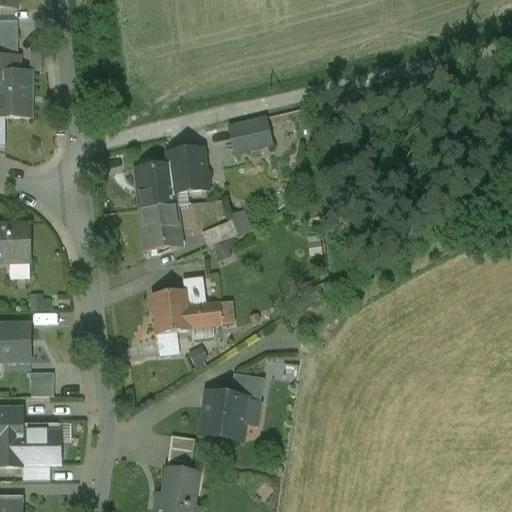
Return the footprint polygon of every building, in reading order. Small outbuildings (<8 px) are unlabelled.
[(16,0),(0,0),(0,11),(17,12),(16,0)] [(18,24),(0,24),(0,54),(18,54),(18,24)] [(19,60),(0,60),(0,75),(18,75),(19,60)] [(18,75),(0,75),(0,121),(31,121),(31,75),(18,75)] [(226,130),(233,160),(272,151),(265,121),(226,130)] [(163,159),(164,171),(170,170),(171,172),(203,168),(202,154),(163,159)] [(203,168),(171,172),(173,193),(216,188),(219,188),(217,166),(203,168)] [(164,171),(137,174),(142,214),(175,210),(174,205),(173,193),(171,172),(170,170),(164,171)] [(216,188),(194,191),(196,202),(196,205),(217,202),(216,188)] [(174,205),(196,202),(194,191),(173,193),(174,205)] [(142,214),(141,214),(146,255),(180,250),(175,210),(142,214)] [(231,224),(201,236),(207,251),(237,238),(231,224)] [(0,264),(30,264),(29,229),(0,229),(0,264)] [(14,279),(32,280),(33,269),(15,268),(14,279)] [(203,281),(183,283),(184,294),(186,294),(187,311),(206,309),(203,281)] [(184,294),(152,298),(157,338),(190,334),(190,333),(187,311),(186,294),(184,294)] [(56,301),(31,301),(31,313),(56,313),(56,301)] [(231,306),(219,308),(222,329),(233,327),(231,306)] [(206,309),(187,311),(190,333),(222,329),(219,308),(219,307),(206,309)] [(31,365),(31,328),(0,328),(0,359),(2,359),(2,365),(31,365)] [(54,376),(31,376),(31,400),(54,400),(54,376)] [(265,382),(233,377),(230,400),(250,403),(250,404),(260,406),(265,382)] [(230,400),(208,397),(202,438),(240,444),(243,428),(246,429),(250,404),(250,403),(230,400)] [(23,413),(0,412),(0,450),(23,451),(23,428),(23,413)] [(59,428),(23,428),(23,451),(23,469),(50,469),(59,469),(59,428)] [(194,443),(172,440),(170,451),(192,455),(194,443)] [(23,451),(0,450),(0,470),(22,471),(22,469),(23,469),(23,451)] [(192,455),(170,451),(169,463),(191,466),(192,455)] [(23,469),(22,469),(22,471),(22,485),(50,485),(50,469),(23,469)] [(198,475),(167,471),(163,496),(157,495),(154,511),(198,511),(199,510),(190,508),(194,476),(198,477),(198,475)]
